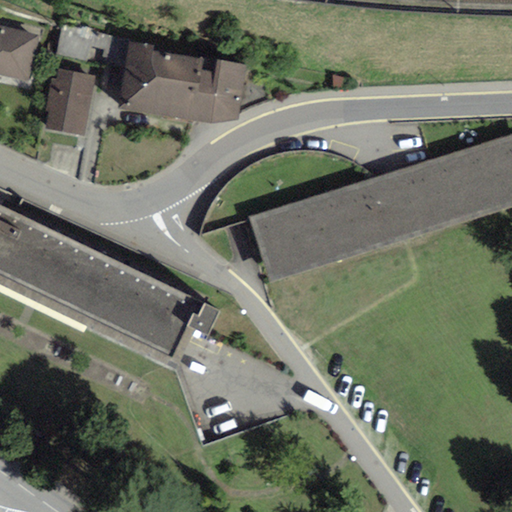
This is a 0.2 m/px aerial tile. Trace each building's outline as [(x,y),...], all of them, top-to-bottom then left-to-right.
[(0,30),(0,78),(27,85),(38,39),(0,30)] [(153,46),(129,41),(116,109),(190,123),(200,70),(201,60),(152,51),(153,46)] [(215,74),(200,70),(190,123),(210,125),(239,119),(246,67),(216,61),(215,74)] [(96,79),(59,72),(56,82),(51,81),(44,113),(49,114),(46,131),(84,139),(96,79)] [(511,140),(251,221),(271,285),(511,210),(511,140)] [(209,314),(0,215),(0,294),(178,379),(209,314)]
